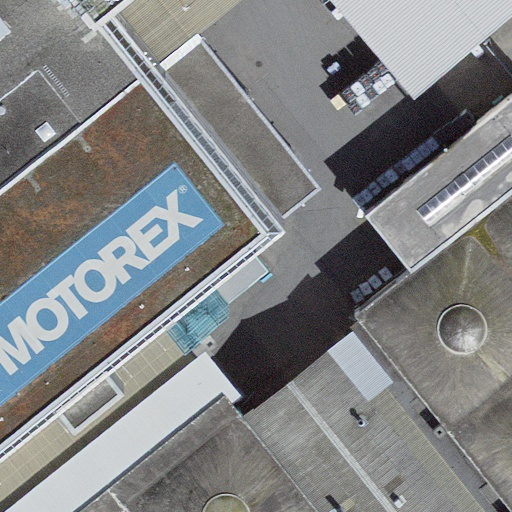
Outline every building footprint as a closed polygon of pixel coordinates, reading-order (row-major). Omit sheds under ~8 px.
[(0,0),(0,441),(57,397),(73,416),(123,376),(107,356),(284,213),(112,0),(0,0)] [(511,0),(363,0),(430,79),(511,9),(511,0)] [(409,266),(354,310),(511,507),(511,91),(364,210),(409,266)] [(449,511),(326,358),(256,414),(334,511),(449,511)] [(324,511),(236,402),(99,511),(324,511)]
